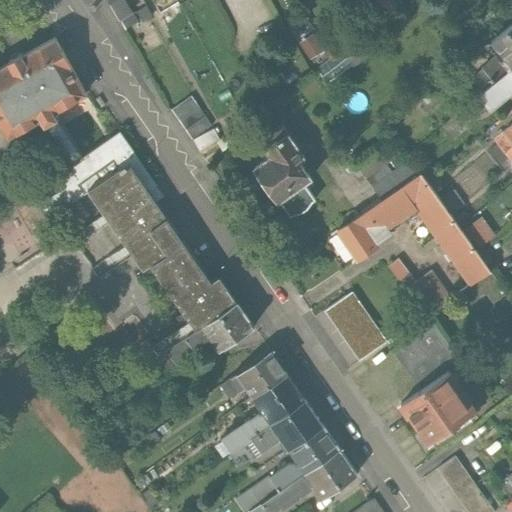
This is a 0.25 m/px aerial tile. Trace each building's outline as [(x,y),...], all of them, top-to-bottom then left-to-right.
[(107,0),(126,31),(139,24),(124,0),(107,0)] [(511,33),(496,46),(511,65),(511,33)] [(309,37),(298,45),(309,60),(320,52),(309,37)] [(54,40),(0,69),(0,119),(10,137),(40,120),(43,126),(47,124),(54,120),(58,118),(54,112),(85,94),(54,40)] [(350,73),(365,61),(353,45),(338,57),(348,70),(350,73)] [(316,70),(327,85),(348,70),(338,57),(336,55),(316,70)] [(511,98),(511,71),(482,97),(496,112),(511,98)] [(174,108),(204,154),(222,142),(192,96),(174,108)] [(95,119),(106,136),(119,128),(108,111),(100,116),(95,119)] [(47,124),(69,161),(77,156),(54,120),(47,124)] [(260,173),(280,204),(318,180),(309,165),(317,160),(295,125),(276,138),(287,156),(260,173)] [(205,325),(238,303),(221,278),(212,284),(163,210),(170,205),(119,128),(106,136),(77,156),(69,161),(30,187),(55,224),(95,198),(144,273),(155,266),(197,330),(205,325)] [(511,131),(494,146),(511,166),(511,131)] [(396,140),(354,167),(381,206),(422,178),(413,164),(398,174),(390,163),(404,153),(396,140)] [(340,235),(360,263),(386,245),(383,241),(414,219),(466,293),(480,283),(496,272),(480,250),(467,231),(458,219),(445,200),(427,174),(422,178),(381,206),(340,235)] [(474,208),(461,189),(445,200),(458,219),(474,208)] [(482,220),(467,231),(480,250),(496,239),(482,220)] [(400,260),(388,270),(426,322),(452,302),(431,273),(417,283),(400,260)] [(511,294),(496,272),(480,283),(492,299),(496,296),(506,309),(511,304),(511,294)] [(224,352),(258,329),(238,303),(205,325),(224,352)] [(390,355),(418,394),(450,371),(465,362),(436,322),(390,355)] [(247,387),(254,398),(289,374),(274,352),(239,376),(247,387)] [(400,406),(428,447),(479,413),(450,371),(418,394),(400,406)] [(264,411),(271,422),(306,399),(289,374),(254,398),(264,411)] [(239,376),(220,389),(228,400),(247,387),(239,376)] [(282,438),(289,448),(324,425),(306,399),(271,422),(282,438)] [(271,422),(264,411),(222,439),(230,451),(271,422)] [(230,451),(241,467),(282,438),(271,422),(230,451)] [(299,463),(305,473),(340,449),(324,425),(289,448),(299,463)] [(323,498),(358,474),(340,449),(305,473),(314,484),(323,498)] [(492,511),(456,459),(438,471),(466,511),(492,511)] [(305,473),(299,463),(296,465),(295,464),(293,465),(288,464),(268,478),(278,492),(305,473)] [(279,511),(312,489),(311,486),(314,484),(305,473),(278,492),(262,503),(268,511),(279,511)] [(278,492),(268,478),(237,500),(245,511),(248,511),(262,503),(278,492)] [(380,511),(372,501),(356,511),(380,511)] [(268,511),(262,503),(248,511),(268,511)]
